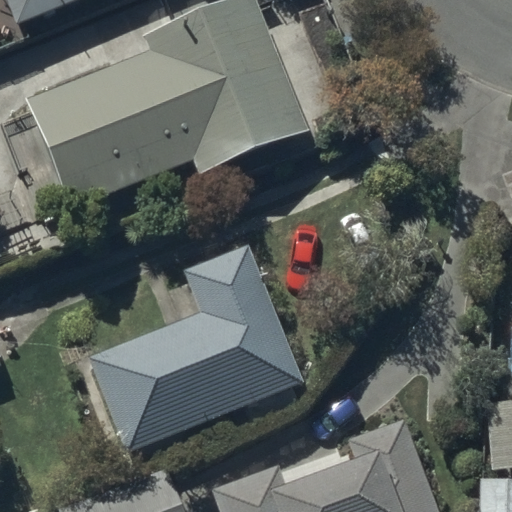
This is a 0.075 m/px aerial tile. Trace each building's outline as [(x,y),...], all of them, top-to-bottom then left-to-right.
[(149,0),(151,4),(14,55),(58,174),(176,130),(181,143),(302,98),(264,0),(149,0)] [(46,183),(0,184),(0,236),(48,235),(46,183)] [(84,325),(115,412),(286,352),(243,228),(180,250),(193,287),(84,325)] [(451,511),(397,383),(206,464),(225,511),(451,511)] [(181,511),(166,473),(62,511),(181,511)] [(511,511),(511,483),(485,483),(484,511),(511,511)]
